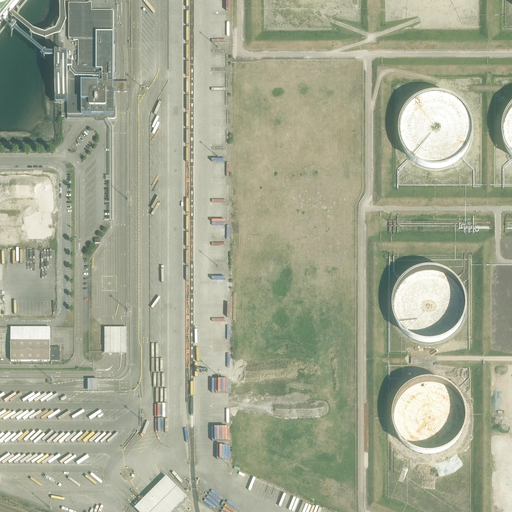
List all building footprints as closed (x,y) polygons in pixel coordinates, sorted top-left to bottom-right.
[(76,63),(72,63),(72,62),(68,62),(68,54),(55,54),(55,58),(55,103),(67,104),(67,112),(67,119),(68,119),(68,114),(82,114),(102,114),(107,119),(113,119),(115,118),(116,117),(116,108),(113,108),(113,73),(114,72),(114,46),(111,43),(113,41),(113,11),(91,11),(91,4),(68,4),(68,39),(73,39),(73,41),(78,41),(78,69),(76,69),(76,63)] [(460,165),(469,156),(475,144),(477,131),(474,119),(468,107),(459,99),(447,93),(434,92),(421,95),(409,102),(401,113),(397,126),(397,139),(402,152),(410,162),(422,169),(435,172),(448,170),(460,165)] [(511,104),(505,114),(500,126),(501,140),(505,153),(511,160),(511,104)] [(0,193),(43,194),(43,210),(56,210),(56,174),(11,174),(11,178),(15,178),(15,177),(19,177),(19,180),(9,180),(9,173),(0,173),(0,193)] [(0,226),(0,246),(49,246),(49,232),(56,232),(56,220),(44,220),(44,223),(32,223),(32,233),(25,233),(25,226),(0,226)] [(453,337),(462,328),(468,317),(469,304),(467,292),(461,280),(452,271),(440,266),(427,265),(414,268),(402,275),(394,286),(390,298),(390,312),(394,325),(403,335),(415,342),(428,345),(441,343),(453,337)] [(33,307),(54,307),(54,297),(38,297),(38,302),(33,301),(33,307)] [(126,326),(104,326),(104,351),(126,351),(126,326)] [(60,361),(60,348),(50,348),(50,328),(11,328),(11,361),(21,361),(39,361),(60,361)] [(453,451),(462,442),(468,430),(470,417),(468,405),(461,393),(452,385),(440,379),(427,378),(414,381),(403,388),(394,399),(390,412),(390,425),(395,438),(403,448),(415,455),(428,458),(441,456),(453,451)] [(248,478),(238,475),(240,469),(234,467),(232,476),(247,480),(248,478)] [(133,510),(134,511),(171,511),(185,499),(165,478),(133,510)]
